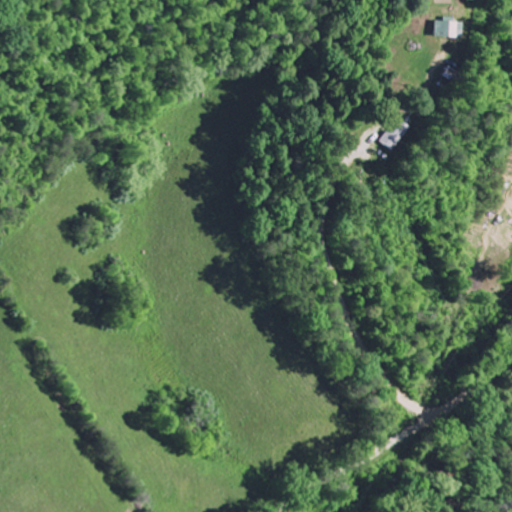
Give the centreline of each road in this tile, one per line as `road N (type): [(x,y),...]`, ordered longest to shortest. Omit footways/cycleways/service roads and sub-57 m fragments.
road 1 (residential): [(431,417),(393,393),(341,306),(320,224),(338,169),(384,122),(411,107),(440,57)]
road 2 (residential): [(275,511),(464,398),(511,357)]
